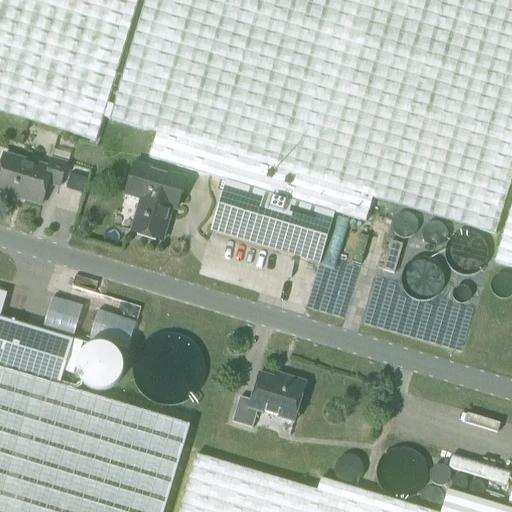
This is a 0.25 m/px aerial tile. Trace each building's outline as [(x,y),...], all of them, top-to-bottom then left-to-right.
[(135,0),(0,0),(0,112),(94,140),(135,0)] [(218,153),(372,199),(492,235),(511,167),(511,0),(145,0),(110,120),(156,133),(149,158),(211,177),(218,153)] [(365,223),(372,199),(218,153),(211,177),(226,181),(334,214),(365,223)] [(57,187),(64,163),(51,159),(49,167),(4,154),(0,166),(0,190),(21,196),(20,199),(39,205),(46,183),(57,187)] [(176,209),(185,179),(134,164),(124,198),(140,203),(131,232),(162,241),(171,208),(176,209)] [(334,214),(226,181),(210,231),(319,264),(334,214)] [(511,203),(495,262),(511,267),(511,203)] [(0,369),(59,387),(73,340),(0,318),(0,369)] [(0,369),(0,511),(163,511),(189,426),(59,387),(0,369)] [(290,423),(302,384),(284,379),(283,384),(255,375),(247,401),(236,398),(228,423),(248,429),(254,412),(290,423)] [(433,511),(320,478),(316,491),(195,455),(177,511),(433,511)] [(439,511),(511,511),(511,509),(446,490),(439,511)]
